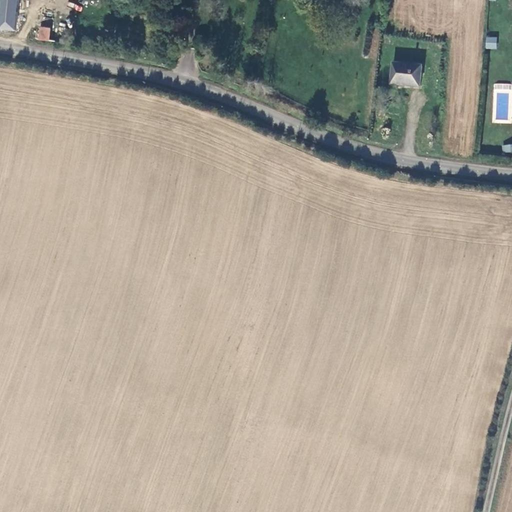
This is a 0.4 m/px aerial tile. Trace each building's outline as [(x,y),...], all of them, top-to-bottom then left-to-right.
[(3,0),(1,30),(16,31),(19,6),(19,0),(3,0)] [(40,41),(51,43),(52,28),(41,27),(40,41)] [(497,37),(485,36),(485,49),(496,49),(497,37)] [(394,63),(392,85),(423,88),(425,66),(394,63)] [(502,152),(511,151),(511,143),(502,145),(502,152)]
